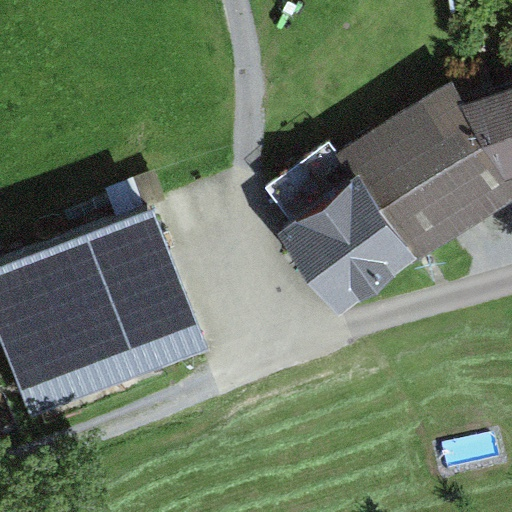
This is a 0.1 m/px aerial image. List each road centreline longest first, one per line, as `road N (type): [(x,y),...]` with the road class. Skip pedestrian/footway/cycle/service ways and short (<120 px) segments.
road 1 (track): [(234,0),(250,51),(266,360)]
road 2 (track): [(266,360),(0,470)]
road 3 (track): [(266,360),(511,282)]
